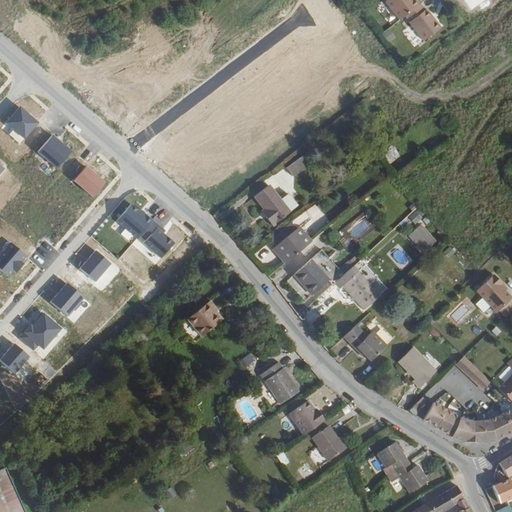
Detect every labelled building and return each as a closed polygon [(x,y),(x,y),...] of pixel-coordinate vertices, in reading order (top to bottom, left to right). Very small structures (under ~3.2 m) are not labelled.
[(391,0),(389,2),(403,20),(425,4),(421,0),(391,0)] [(412,22),(427,41),(444,28),(429,9),(412,22)] [(387,159),(407,148),(402,139),(382,151),(387,159)] [(304,157),(288,170),(294,178),(310,166),(304,157)] [(254,194),(265,209),(269,214),(265,218),(272,226),(298,207),(289,193),(281,200),(269,183),(254,194)] [(481,209),(467,220),(487,241),(497,233),(486,220),(488,218),(481,209)] [(415,223),(422,216),(414,210),(408,217),(415,223)] [(487,241),(467,220),(462,223),(480,247),(487,241)] [(423,221),(407,235),(422,251),(437,237),(423,221)] [(293,223),(271,240),(277,246),(284,254),(280,257),(286,264),(310,244),(293,223)] [(284,254),(277,246),(274,249),(280,257),(284,254)] [(329,281),(333,286),(335,284),(344,276),(322,250),(294,275),(313,296),(329,281)] [(344,276),(335,284),(340,290),(342,288),(363,312),(380,297),(354,267),(344,276)] [(503,287),(495,279),(477,295),(498,316),(500,314),(505,320),(511,313),(511,305),(511,304),(511,302),(511,300),(501,289),(503,287)] [(214,301),(191,318),(204,336),(224,322),(217,311),(219,309),(214,301)] [(191,318),(184,323),(197,342),(204,336),(191,318)] [(359,322),(346,333),(362,352),(364,351),(371,359),(387,345),(374,329),(368,334),(359,322)] [(411,347),(395,360),(412,379),(409,381),(415,387),(434,372),(411,347)] [(250,352),(238,361),(243,368),(255,359),(250,352)] [(496,405),(503,397),(498,391),(464,359),(456,366),(496,405)] [(283,365),(264,378),(284,407),(303,394),(283,365)] [(503,397),(511,405),(511,377),(498,391),(503,397)] [(420,398),(410,407),(415,413),(423,402),(420,398)] [(290,418),(305,439),(326,425),(318,413),(316,415),(309,405),(290,418)] [(471,446),(486,445),(501,440),(511,434),(511,411),(499,418),(488,423),(471,425),(463,422),(458,421),(453,418),(443,413),(430,405),(420,423),(434,431),(433,431),(445,438),(449,440),(449,441),(471,446)] [(405,411),(410,417),(414,414),(409,409),(405,411)] [(330,429),(314,441),(330,464),(347,453),(330,429)] [(185,453),(193,447),(188,440),(179,446),(185,453)] [(396,476),(410,467),(396,447),(378,458),(387,472),(391,469),(396,476)] [(282,450),(275,455),(282,464),(289,459),(282,450)] [(511,460),(506,464),(500,468),(507,480),(511,477),(511,460)] [(0,468),(0,477),(10,474),(6,466),(0,468)] [(413,473),(410,467),(396,476),(389,482),(392,487),(400,483),(410,498),(428,486),(418,470),(413,473)] [(26,511),(10,474),(0,477),(0,511),(26,511)] [(273,496),(280,492),(277,485),(269,488),(273,496)] [(511,492),(509,485),(493,490),(497,501),(498,506),(511,501),(511,498),(511,494),(511,492)] [(171,486),(163,492),(168,499),(176,493),(171,486)] [(458,508),(463,505),(455,491),(446,497),(453,511),(458,508)] [(427,508),(429,511),(451,511),(453,511),(446,497),(435,503),(427,508)]
